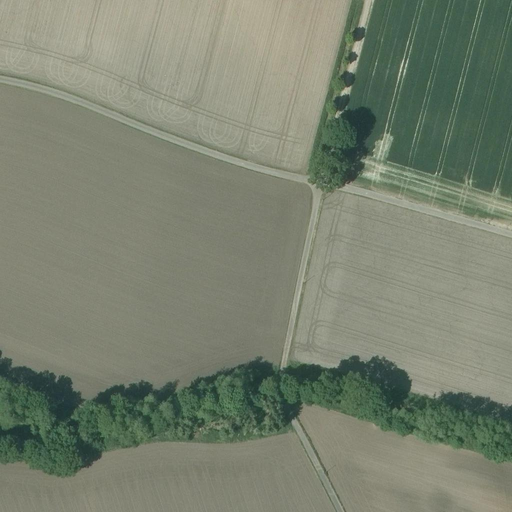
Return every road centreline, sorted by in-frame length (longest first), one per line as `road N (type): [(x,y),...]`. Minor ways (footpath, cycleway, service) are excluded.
road 1 (residential): [(0,74),(42,82),(227,152),(511,230)]
road 2 (track): [(367,0),(321,174)]
